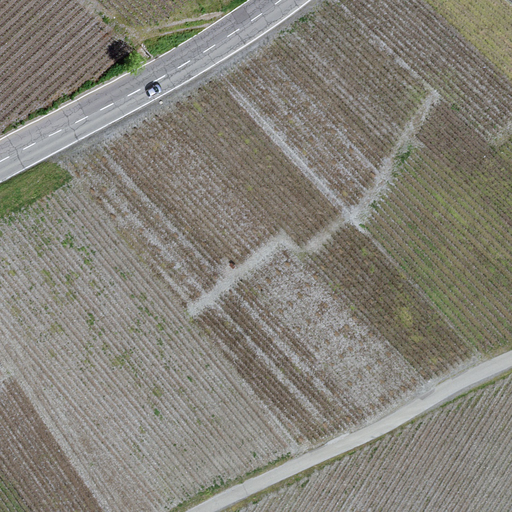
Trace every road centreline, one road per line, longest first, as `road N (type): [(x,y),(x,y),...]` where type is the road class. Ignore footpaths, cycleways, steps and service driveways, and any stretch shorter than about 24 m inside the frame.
road 1 (track): [(511,358),(199,511)]
road 2 (secondary): [(0,161),(280,0)]
road 3 (track): [(87,0),(125,34),(210,21),(225,36)]
